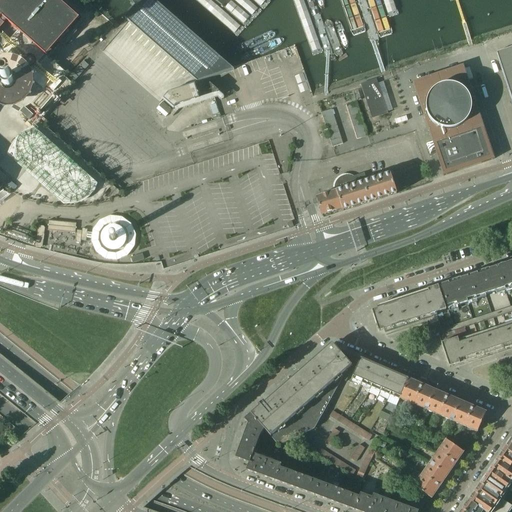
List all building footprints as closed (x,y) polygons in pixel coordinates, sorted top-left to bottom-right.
[(6,0),(8,1),(0,9),(0,17),(1,16),(13,26),(19,20),(39,39),(34,44),(34,43),(32,45),(46,56),(47,55),(78,20),(79,19),(78,17),(77,18),(57,0),(6,0)] [(233,70),(153,0),(135,0),(132,4),(135,7),(124,19),(197,83),(233,70)] [(3,42),(3,52),(0,51),(0,59),(16,59),(16,41),(3,42)] [(511,47),(496,53),(500,63),(499,63),(511,103),(511,47)] [(482,122),(462,58),(394,78),(394,80),(404,114),(425,107),(428,116),(441,112),(448,134),(482,122)] [(360,84),(371,119),(387,114),(375,79),(360,84)] [(218,92),(209,83),(212,95),(217,94),(218,92)] [(168,93),(162,100),(173,109),(175,107),(190,102),(192,102),(196,100),(198,99),(199,99),(194,84),(168,93)] [(358,108),(356,102),(346,105),(347,111),(358,108)] [(360,113),(358,108),(347,111),(349,117),(360,113)] [(333,116),(331,110),(321,113),(323,119),(333,116)] [(362,119),(360,113),(349,117),(351,122),(362,119)] [(335,121),(333,116),(323,119),(325,125),(335,121)] [(363,125),(362,119),(351,122),(353,128),(363,125)] [(337,127),(335,121),(325,125),(326,130),(337,127)] [(365,131),(363,125),(353,128),(355,134),(365,131)] [(480,125),(434,141),(445,175),(492,160),(480,125)] [(339,133),(337,127),(326,130),(328,136),(339,133)] [(367,136),(365,131),(355,134),(357,140),(364,137),(367,136)] [(340,138),(339,133),(328,136),(330,142),(340,138)] [(342,144),(340,138),(330,142),(332,147),(342,144)] [(335,192),(336,191),(366,181),(364,173),(351,177),(350,176),(349,176),(348,176),(346,176),(345,176),(344,176),(343,176),(342,176),(340,177),(339,178),(337,180),(336,182),(335,183),(334,185),(334,188),(334,190),(335,192)] [(390,174),(370,180),(377,200),(396,194),(390,174)] [(377,200),(370,180),(366,181),(336,191),(342,209),(342,210),(342,211),(377,200)] [(336,191),(335,192),(315,198),(318,204),(321,216),(342,210),(342,209),(336,191)] [(74,230),(75,220),(48,219),(47,229),(74,230)] [(38,243),(42,228),(40,226),(36,224),(31,244),(35,245),(38,243)] [(85,239),(86,227),(81,226),(81,229),(76,228),(74,240),(79,241),(80,238),(85,239)] [(511,261),(498,266),(505,288),(506,291),(511,288),(511,261)] [(498,266),(479,273),(470,276),(477,298),(505,288),(498,266)] [(470,276),(459,279),(439,286),(440,286),(447,310),(477,300),(477,298),(470,276)] [(428,292),(377,309),(371,311),(375,322),(378,332),(430,315),(430,314),(434,313),(435,314),(445,310),(438,286),(427,290),(428,292)] [(464,362),(511,345),(511,325),(459,343),(457,338),(441,343),(448,367),(459,363),(458,360),(463,359),(464,362)] [(263,407),(261,405),(250,414),(264,431),(278,446),(314,429),(346,370),(351,366),(341,355),(343,351),(329,345),(328,347),(316,357),(318,359),(263,407)] [(408,380),(379,367),(360,359),(351,379),(399,400),(400,398),(408,380)] [(434,391),(408,380),(400,398),(426,409),(434,391)] [(460,402),(434,391),(426,409),(452,421),(460,402)] [(485,413),(460,402),(452,421),(477,432),(485,413)] [(339,416),(332,411),(329,416),(336,421),(339,416)] [(258,439),(260,435),(264,431),(250,414),(244,420),(248,424),(235,458),(249,463),(252,454),(258,439)] [(355,426),(342,417),(339,422),(352,431),(355,426)] [(372,436),(358,427),(355,433),(368,441),(372,436)] [(334,429),(325,443),(331,446),(339,432),(334,429)] [(374,438),(355,478),(361,481),(379,441),(374,438)] [(445,440),(430,463),(447,475),(463,452),(445,440)] [(511,444),(509,442),(502,451),(511,458),(511,444)] [(355,471),(311,443),(308,448),(352,476),(355,471)] [(359,445),(350,459),(356,462),(364,448),(359,445)] [(511,458),(502,451),(497,459),(511,470),(511,458)] [(275,481),(280,468),(281,465),(253,454),(252,454),(249,463),(246,471),(275,481)] [(511,470),(497,459),(491,468),(511,482),(511,470)] [(447,475),(430,463),(413,487),(431,499),(447,475)] [(295,465),(292,472),(299,475),(302,467),(295,465)] [(292,472),(280,468),(275,481),(315,496),(320,483),(299,475),(292,472)] [(511,482),(491,468),(485,476),(507,490),(511,482)] [(485,476),(479,485),(501,499),(507,490),(485,476)] [(360,497),(320,483),(315,496),(355,511),(360,497)] [(468,500),(483,510),(485,511),(491,511),(501,499),(479,485),(468,500)] [(362,494),(360,497),(355,511),(358,511),(385,511),(390,501),(373,495),(372,498),(362,494)] [(468,500),(460,511),(481,511),(483,510),(468,500)] [(417,511),(418,511),(390,501),(385,511),(417,511)]
